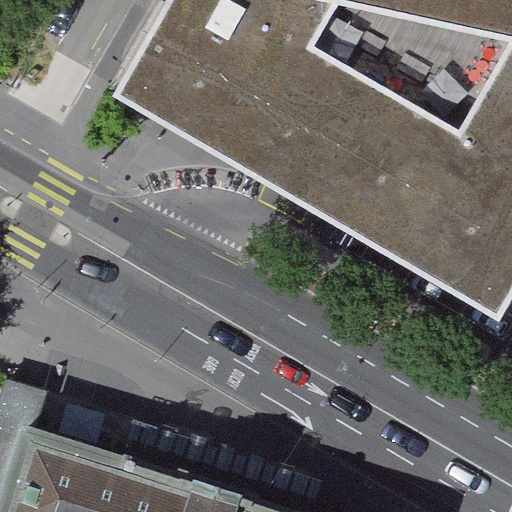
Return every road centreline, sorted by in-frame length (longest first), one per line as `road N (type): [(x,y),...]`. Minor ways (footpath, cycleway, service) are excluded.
road 1 (primary): [(0,192),(488,474)]
road 2 (residential): [(109,0),(0,185)]
